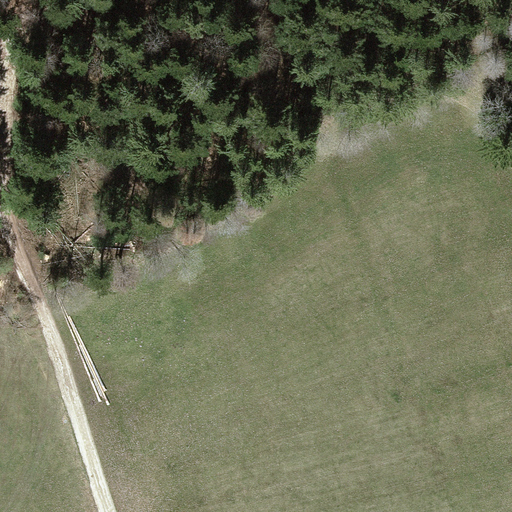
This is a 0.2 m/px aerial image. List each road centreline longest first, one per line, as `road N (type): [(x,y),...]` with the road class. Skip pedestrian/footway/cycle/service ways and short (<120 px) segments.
road 1 (track): [(0,17),(2,203),(26,274)]
road 2 (track): [(107,511),(26,274)]
